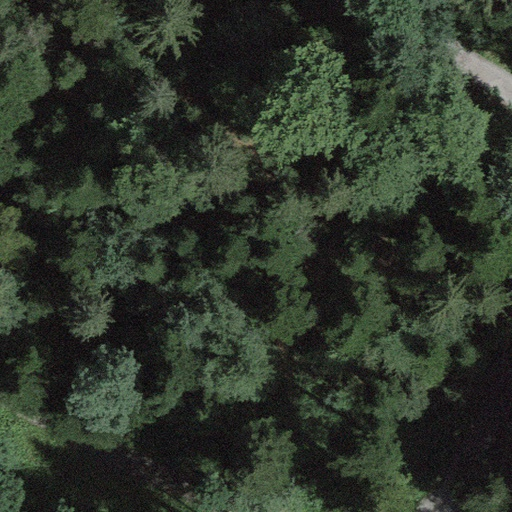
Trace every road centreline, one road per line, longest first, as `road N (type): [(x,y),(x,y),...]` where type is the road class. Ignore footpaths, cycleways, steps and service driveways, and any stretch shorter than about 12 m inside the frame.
road 1 (track): [(433,511),(463,420),(511,350)]
road 2 (track): [(366,0),(511,91)]
